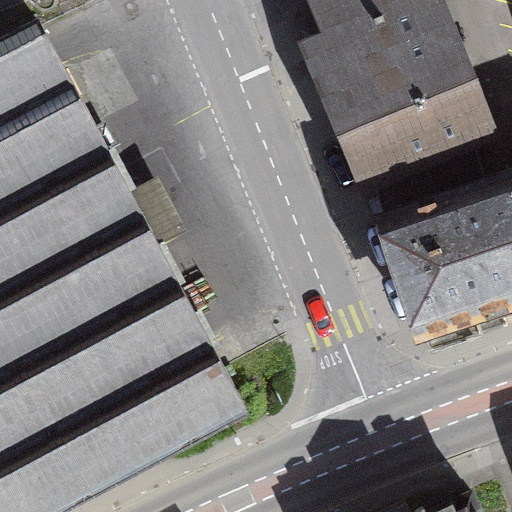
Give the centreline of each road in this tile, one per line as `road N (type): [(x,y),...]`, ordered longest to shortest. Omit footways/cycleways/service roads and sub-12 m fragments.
road 1 (residential): [(204,0),(374,443)]
road 2 (primary): [(213,511),(374,443)]
road 3 (primary): [(374,443),(511,391)]
